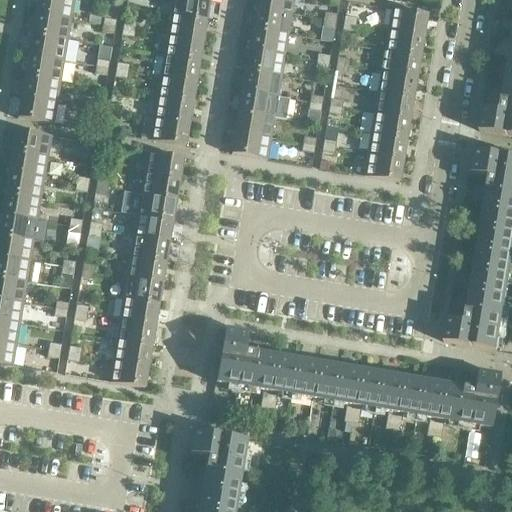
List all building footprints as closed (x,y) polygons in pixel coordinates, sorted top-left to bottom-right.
[(70,21),(74,1),(70,0),(37,0),(35,15),(70,21)] [(206,23),(209,2),(197,0),(173,0),(170,17),(206,23)] [(291,16),(293,0),(257,0),(256,10),(291,16)] [(288,36),(291,16),(256,10),(252,30),(288,36)] [(423,38),(427,16),(391,10),(388,32),(423,38)] [(336,23),(337,16),(325,14),(324,21),(336,23)] [(67,42),(70,21),(35,15),(31,36),(67,42)] [(203,43),(206,23),(170,17),(167,37),(203,43)] [(356,27),(357,19),(345,17),(343,25),(356,27)] [(115,29),(116,22),(104,20),(103,27),(115,29)] [(334,30),(336,23),(324,21),(322,28),(334,30)] [(135,32),(136,25),(124,23),(123,30),(135,32)] [(354,34),(356,27),(343,25),(342,32),(354,34)] [(114,36),(115,29),(103,27),(102,34),(114,36)] [(133,39),(135,32),(123,30),(121,37),(133,39)] [(284,57),(288,36),(252,30),(249,51),(284,57)] [(420,59),(423,38),(388,32),(384,53),(420,59)] [(63,63),(67,42),(31,36),(28,57),(63,63)] [(199,64),(203,43),(167,37),(163,58),(199,64)] [(511,137),(511,43),(501,113),(483,110),(479,132),(511,137)] [(281,78),(284,57),(249,51),(245,72),(281,78)] [(416,79),(420,59),(384,53),(381,73),(416,79)] [(329,65),(330,58),(318,55),(317,63),(329,65)] [(60,83),(63,63),(28,57),(24,77),(60,83)] [(196,85),(199,64),(163,58),(160,79),(196,85)] [(349,68),(350,61),(338,59),(336,66),(349,68)] [(108,70),(109,63),(97,61),(96,68),(108,70)] [(327,72),(329,65),(317,63),(315,70),(327,72)] [(128,74),(129,66),(117,64),(116,71),(128,74)] [(347,75),(349,68),(336,66),(335,73),(347,75)] [(107,77),(108,70),(96,68),(95,75),(107,77)] [(126,81),(128,74),(116,71),(114,79),(126,81)] [(277,99),(281,78),(245,72),(242,93),(277,99)] [(413,100),(416,79),(381,73),(377,94),(413,100)] [(56,104),(60,83),(24,77),(21,98),(56,104)] [(192,106),(196,85),(160,79),(157,100),(192,106)] [(492,82),(489,101),(501,103),(504,84),(492,82)] [(274,119),(277,99),(242,93),(238,113),(274,119)] [(409,121),(413,100),(377,94),(374,115),(409,121)] [(322,106),(323,99),(311,97),(310,104),(322,106)] [(53,126),(56,104),(21,98),(17,120),(53,126)] [(189,126),(192,106),(157,100),(153,120),(189,126)] [(342,109),(343,102),(331,100),(329,107),(342,109)] [(101,112),(102,104),(90,102),(89,110),(101,112)] [(320,113),(322,106),(310,104),(308,111),(320,113)] [(121,115),(122,108),(110,106),(109,113),(121,115)] [(340,117),(342,109),(329,107),(328,114),(340,117)] [(100,119),(101,112),(89,110),(88,117),(100,119)] [(119,122),(121,115),(109,113),(107,120),(119,122)] [(270,140),(274,119),(238,113),(235,134),(270,140)] [(406,142),(409,121),(374,115),(370,136),(406,142)] [(185,148),(189,126),(153,120),(149,142),(185,148)] [(47,159),(51,137),(15,132),(11,153),(47,159)] [(267,162),(270,140),(235,134),(231,156),(267,162)] [(402,162),(406,142),(370,136),(367,156),(402,162)] [(315,147),(316,140),(304,138),(303,145),(315,147)] [(335,151),(336,144),(324,142),(323,149),(335,151)] [(94,152),(95,145),(83,143),(82,150),(94,152)] [(313,155),(315,147),(303,145),(301,153),(313,155)] [(114,156),(115,148),(103,146),(102,154),(114,156)] [(333,158),(335,151),(323,149),(321,156),(333,158)] [(497,352),(511,263),(511,158),(476,152),(472,175),(490,178),(481,230),(465,324),(462,323),(448,321),(446,330),(444,343),(497,352)] [(43,180),(47,159),(11,153),(8,174),(43,180)] [(179,181),(183,160),(147,154),(144,175),(179,181)] [(399,184),(402,162),(367,156),(363,178),(399,184)] [(40,201),(43,180),(8,174),(4,195),(40,201)] [(176,202),(179,181),(144,175),(140,196),(176,202)] [(88,187),(89,180),(77,178),(76,185),(88,187)] [(108,191),(109,184),(97,182),(96,189),(108,191)] [(87,195),(88,187),(76,185),(75,193),(87,195)] [(107,198),(108,191),(96,189),(95,196),(107,198)] [(36,222),(40,201),(4,195),(1,216),(36,222)] [(172,223),(176,202),(140,196),(137,217),(172,223)] [(0,237),(33,243),(36,222),(1,216),(0,221),(0,237)] [(169,244),(172,223),(137,217),(133,238),(169,244)] [(81,230),(82,222),(70,220),(69,227),(81,230)] [(101,233),(102,226),(90,224),(89,231),(101,233)] [(80,237),(81,230),(69,227),(68,235),(80,237)] [(100,240),(101,233),(89,231),(88,238),(100,240)] [(0,258),(29,264),(33,243),(0,237),(0,258)] [(165,265),(169,244),(133,238),(130,259),(165,265)] [(0,279),(26,284),(29,264),(0,258),(0,279)] [(162,286),(165,265),(130,259),(126,280),(162,286)] [(74,271),(75,264),(63,262),(62,269),(74,271)] [(94,274),(95,267),(83,265),(82,272),(94,274)] [(73,278),(74,271),(62,269),(61,276),(73,278)] [(93,281),(94,274),(82,272),(81,279),(93,281)] [(0,301),(22,305),(26,284),(0,279),(0,301)] [(158,306),(162,286),(126,280),(123,301),(158,306)] [(0,322),(19,326),(22,305),(0,301),(0,322)] [(155,327),(158,306),(123,301),(119,321),(155,327)] [(67,312),(68,305),(56,303),(55,310),(67,312)] [(87,316),(88,309),(76,307),(75,314),(87,316)] [(66,320),(67,312),(55,310),(54,317),(66,320)] [(86,323),(87,316),(75,314),(74,321),(86,323)] [(151,348),(155,327),(119,321),(116,342),(151,348)] [(0,343),(15,346),(19,326),(0,322),(0,343)] [(474,391),(421,382),(244,353),(247,335),(225,331),(216,384),(263,392),(260,409),(274,412),(277,395),(346,406),(343,424),(358,426),(361,409),(388,413),(385,430),(399,433),(402,416),(429,420),(426,437),(440,440),(443,423),(490,431),(499,377),(477,373),(474,391)] [(148,369),(151,348),(116,342),(112,363),(148,369)] [(0,366),(12,368),(15,346),(0,343),(0,366)] [(60,354),(61,347),(49,345),(48,352),(60,354)] [(80,357),(81,350),(69,348),(68,355),(80,357)] [(59,361),(60,354),(48,352),(47,359),(59,361)] [(79,364),(80,357),(68,355),(67,362),(79,364)] [(144,390),(148,369),(112,363),(109,384),(144,390)] [(234,511),(246,442),(193,433),(189,456),(207,459),(205,468),(199,467),(195,490),(201,491),(197,511),(234,511)]
